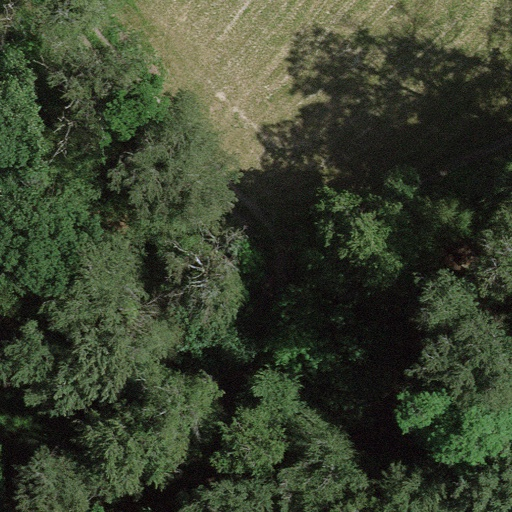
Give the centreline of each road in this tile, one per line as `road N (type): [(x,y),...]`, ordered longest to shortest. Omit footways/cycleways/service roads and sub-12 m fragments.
road 1 (track): [(511,148),(272,245),(219,19)]
road 2 (track): [(207,511),(272,245)]
